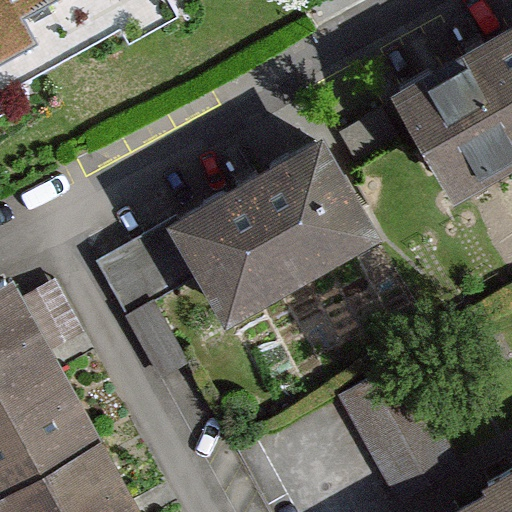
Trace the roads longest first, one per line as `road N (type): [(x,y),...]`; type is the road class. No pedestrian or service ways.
road 1 (residential): [(42,198),(394,0)]
road 2 (residential): [(216,511),(42,198)]
